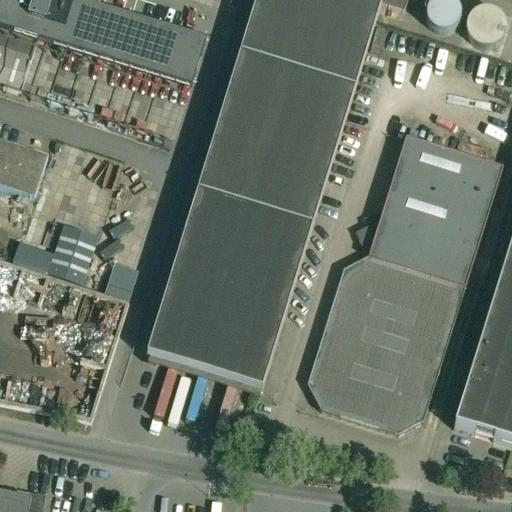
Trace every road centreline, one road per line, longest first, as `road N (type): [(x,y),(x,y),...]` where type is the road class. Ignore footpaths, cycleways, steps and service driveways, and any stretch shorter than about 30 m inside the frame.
road 1 (unclassified): [(144,463),(484,511)]
road 2 (unknown): [(83,450),(168,175)]
road 3 (unknown): [(0,119),(168,175)]
road 4 (unknown): [(168,175),(209,25)]
road 5 (unclassified): [(0,432),(144,463)]
